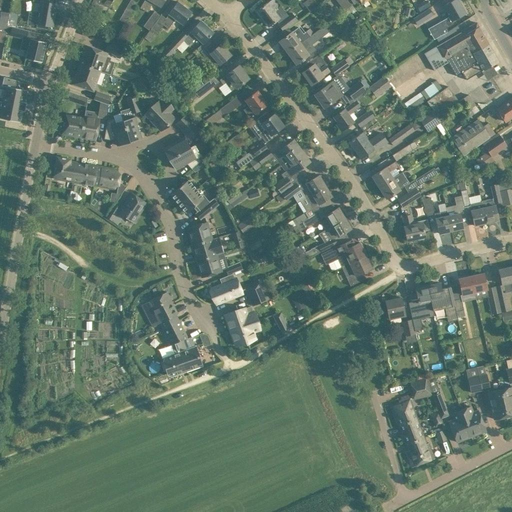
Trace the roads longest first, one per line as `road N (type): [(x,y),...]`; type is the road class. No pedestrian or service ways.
road 1 (residential): [(227,15),(355,184),(401,265),(511,244)]
road 2 (residential): [(34,143),(101,153),(142,177),(170,224),(182,289),(232,367)]
road 3 (residential): [(511,445),(405,501),(376,400)]
road 4 (unclassified): [(0,336),(34,143)]
